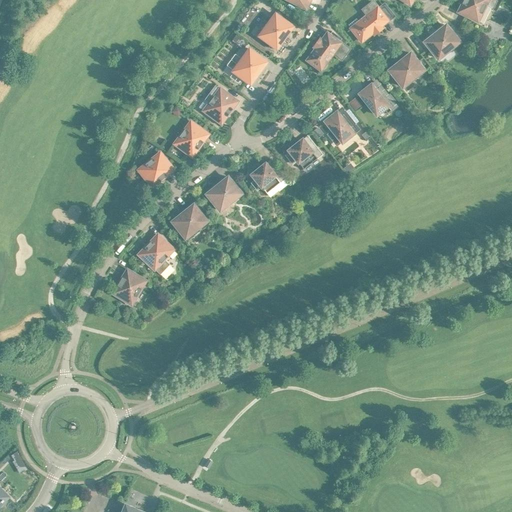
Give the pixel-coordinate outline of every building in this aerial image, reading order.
[(283,0),(306,11),(311,0),(283,0)] [(392,19),(390,18),(394,15),(383,1),(380,4),(377,2),(376,3),(373,0),(369,0),(359,9),(363,13),(346,26),(361,44),(372,35),(373,37),(384,28),(383,27),(392,19)] [(497,1),(495,0),(461,0),(455,13),(478,24),(487,6),(493,9),(497,1)] [(485,17),(495,23),(499,16),(489,10),(485,17)] [(276,51),(295,26),(274,11),(256,36),(276,51)] [(458,32),(455,34),(446,22),(421,42),(437,62),(462,42),(460,41),(463,38),(458,32)] [(320,73),(334,54),(341,59),(348,49),(342,44),(343,43),(326,30),(319,40),(318,39),(314,44),(313,46),(314,47),(304,61),(320,73)] [(247,45),(228,71),(250,87),(269,62),(247,45)] [(402,90),(426,70),(410,50),(386,70),(402,90)] [(377,82),(373,85),(371,82),(356,93),(376,118),(385,111),(387,113),(396,106),(377,82)] [(219,86),(218,88),(215,85),(204,100),(207,102),(201,111),(221,126),(240,101),(219,86)] [(354,111),(363,104),(357,96),(348,103),(354,111)] [(341,145),(356,134),(355,132),(358,129),(343,110),(339,113),(336,109),(322,121),(330,132),(327,134),(333,142),(337,140),(341,145)] [(182,128),(183,129),(172,144),(192,159),(210,134),(190,119),(188,122),(187,122),(182,128)] [(323,134),(318,127),(312,131),(318,138),(323,134)] [(361,135),(365,140),(369,137),(365,132),(361,135)] [(285,150),(288,153),(285,155),(292,164),(295,162),(297,164),(298,163),(303,169),(322,154),(307,136),(303,139),(302,137),(285,150)] [(176,170),(160,150),(136,170),(151,189),(175,170),(176,170)] [(189,167),(192,162),(187,158),(183,163),(189,167)] [(264,191),(266,193),(285,178),(275,166),(271,169),(265,161),(248,174),(254,181),(250,183),(257,191),(260,189),(263,192),(264,191)] [(228,174),(203,194),(219,214),(243,194),(228,174)] [(209,225),(208,223),(209,222),(193,202),(169,221),(185,241),(186,240),(188,242),(209,225)] [(169,265),(165,260),(176,249),(157,232),(136,255),(154,272),(155,271),(160,275),(169,265)] [(126,267),(110,294),(132,307),(148,280),(126,267)] [(86,492),(92,490),(90,483),(83,486),(86,492)] [(146,511),(124,503),(120,511),(146,511)]
